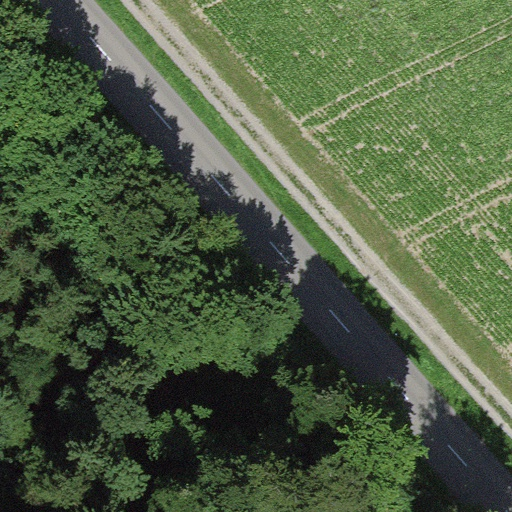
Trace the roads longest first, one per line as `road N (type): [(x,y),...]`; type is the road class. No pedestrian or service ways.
road 1 (tertiary): [(506,511),(57,0)]
road 2 (track): [(511,421),(133,0)]
